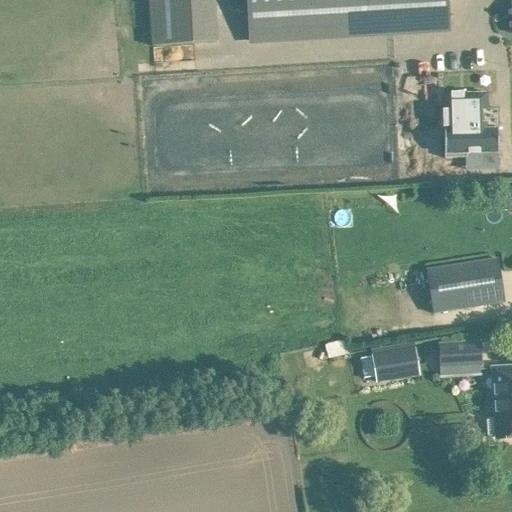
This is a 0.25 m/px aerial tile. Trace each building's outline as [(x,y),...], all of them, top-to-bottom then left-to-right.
[(214,0),(148,0),(151,47),(217,43),(214,0)] [(246,0),(249,44),(450,33),(448,0),(246,0)] [(443,95),(444,142),(445,158),(498,157),(497,110),(485,110),(485,94),(443,95)] [(497,259),(426,271),(433,313),(504,302),(497,259)] [(485,332),(487,343),(501,341),(499,330),(485,332)] [(438,343),(440,375),(480,373),(479,367),(483,367),(482,340),(438,343)] [(372,356),(360,358),(363,378),(375,377),(376,383),(418,376),(414,347),(371,353),(372,356)] [(511,367),(491,369),(494,418),(489,419),(487,421),(488,437),(490,439),(511,437),(511,367)]
